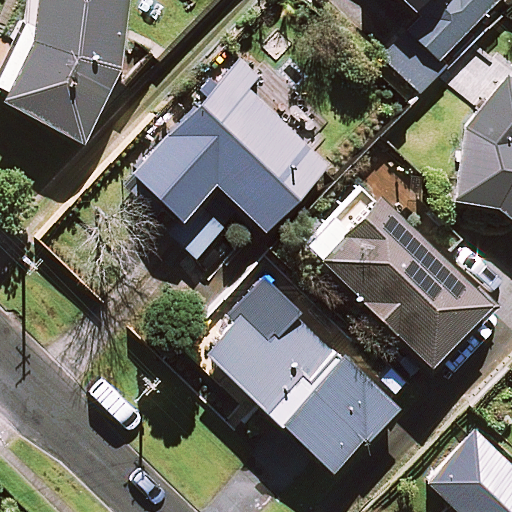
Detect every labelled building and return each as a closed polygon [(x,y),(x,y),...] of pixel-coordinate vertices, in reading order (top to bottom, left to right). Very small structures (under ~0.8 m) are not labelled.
[(0,86),(0,96),(78,139),(118,53),(122,0),(31,0),(31,5),(30,4),(0,59),(0,82),(2,83),(0,86)] [(406,0),(418,10),(377,57),(414,89),(491,0),(406,0)] [(321,162),(225,67),(128,166),(179,216),(166,229),(192,255),(240,207),(259,225),(321,162)] [(460,126),(447,198),(491,200),(511,216),(511,77),(504,71),(460,126)] [(493,305),(360,176),(300,237),(433,366),(493,305)] [(390,400),(254,277),(230,304),(236,309),(200,348),(330,466),(390,400)] [(455,506),(448,511),(511,511),(511,466),(472,426),(423,475),(455,506)]
